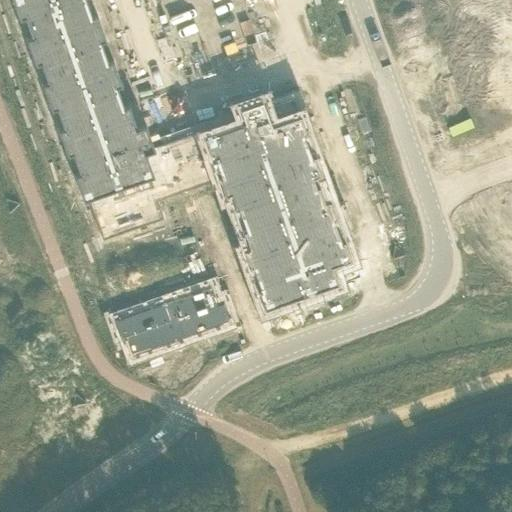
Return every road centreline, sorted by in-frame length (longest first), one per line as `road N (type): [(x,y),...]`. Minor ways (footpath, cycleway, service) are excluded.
road 1 (residential): [(424,203),(439,244),(425,293),(228,375),(55,511)]
road 2 (track): [(511,373),(144,496),(120,511)]
road 3 (residential): [(383,268),(317,79)]
road 4 (residential): [(374,60),(424,203)]
